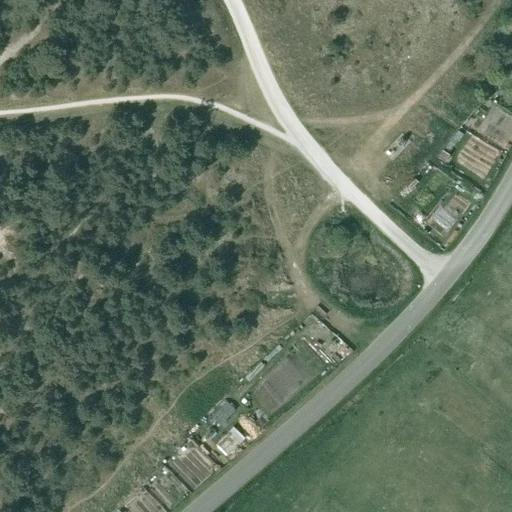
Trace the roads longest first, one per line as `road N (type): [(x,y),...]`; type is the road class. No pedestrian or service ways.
road 1 (unclassified): [(232,0),(295,137),(442,278)]
road 2 (unclassified): [(197,511),(358,369),(442,278)]
